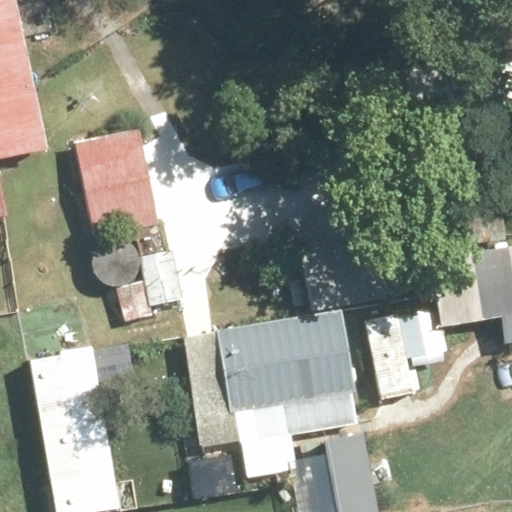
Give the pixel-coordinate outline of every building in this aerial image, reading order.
[(19,0),(0,0),(0,218),(66,204),(19,0)] [(72,142),(90,242),(137,234),(141,254),(174,248),(153,128),(72,142)] [(373,205),(296,216),(310,312),(386,302),(373,205)] [(436,340),(427,301),(352,318),(361,357),(436,340)] [(248,481),(299,475),(294,438),(360,430),(347,315),(186,334),(199,449),(244,444),(248,481)]
